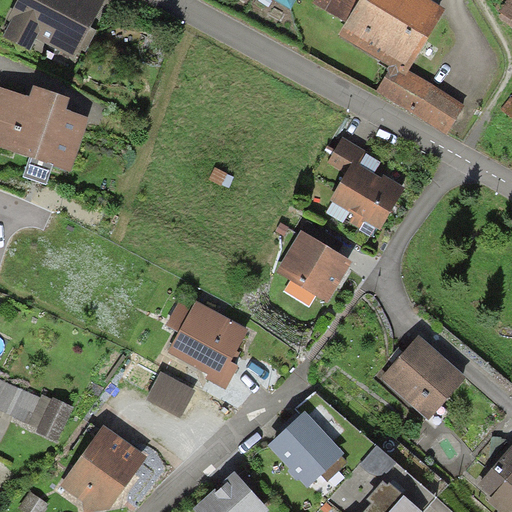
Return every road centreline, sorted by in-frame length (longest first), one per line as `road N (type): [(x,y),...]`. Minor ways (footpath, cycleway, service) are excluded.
road 1 (residential): [(461,157),(168,0)]
road 2 (residential): [(461,157),(415,214),(387,266),(387,282),(409,322),(511,406)]
road 3 (residential): [(149,511),(297,376)]
